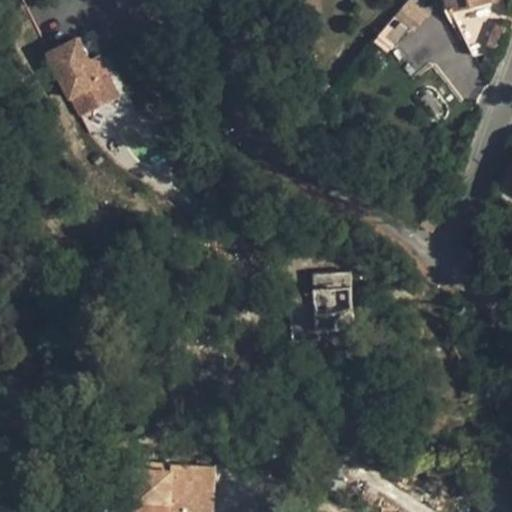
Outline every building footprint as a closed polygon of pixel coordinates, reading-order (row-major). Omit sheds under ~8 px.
[(387,51),(409,26),(414,31),(431,10),(418,0),(408,0),(374,40),(387,51)] [(495,0),(446,0),(449,12),(496,2),(495,0)] [(113,76),(105,81),(91,60),(78,38),(48,57),(85,116),(124,93),(113,76)] [(105,81),(113,76),(100,54),(91,60),(105,81)] [(353,272),(314,276),(316,295),(317,307),(292,309),(297,356),(324,354),(323,343),(359,340),(353,272)] [(317,307),(316,295),(291,298),(292,309),(317,307)] [(162,458),(154,458),(153,494),(187,496),(187,500),(205,501),(207,454),(170,452),(169,458),(162,458)] [(207,454),(205,501),(229,502),(231,455),(207,454)] [(204,511),(205,501),(187,500),(187,496),(153,494),(152,510),(186,511),(185,511),(204,511)]
